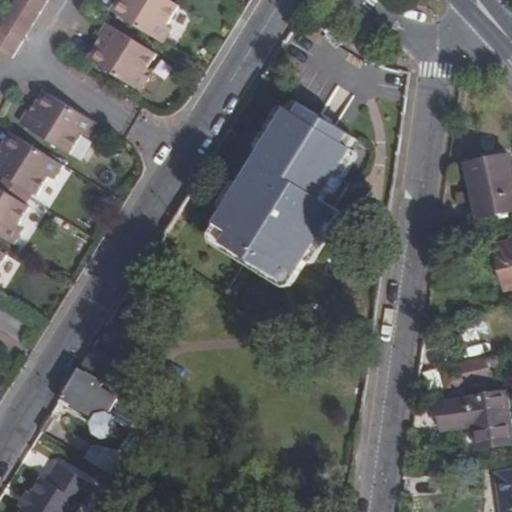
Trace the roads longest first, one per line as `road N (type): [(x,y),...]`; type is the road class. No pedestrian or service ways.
road 1 (residential): [(440,50),(383,511)]
road 2 (residential): [(0,453),(182,156)]
road 3 (residential): [(182,156),(282,0)]
road 4 (residential): [(182,156),(30,55)]
